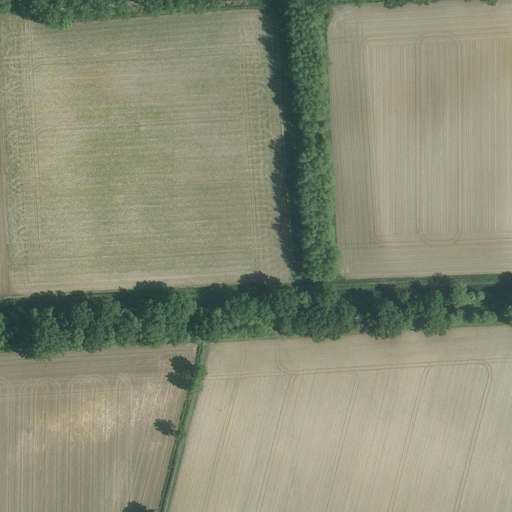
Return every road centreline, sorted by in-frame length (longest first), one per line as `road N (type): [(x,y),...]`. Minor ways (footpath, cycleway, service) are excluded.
road 1 (track): [(283,0),(300,312),(511,300)]
road 2 (track): [(211,0),(65,9),(41,0)]
